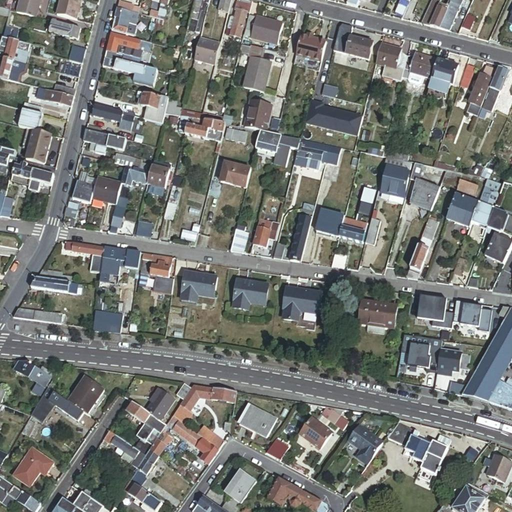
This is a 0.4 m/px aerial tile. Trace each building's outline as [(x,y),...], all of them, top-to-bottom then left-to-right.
[(20,0),(17,14),(37,20),(41,0),(20,0)] [(78,22),(83,0),(82,0),(62,0),(58,17),(78,22)] [(196,0),(190,27),(197,29),(203,7),(204,0),(196,0)] [(232,0),(221,0),(217,18),(227,21),(232,0)] [(253,3),(240,0),(237,0),(237,3),(249,6),(247,14),(250,15),(253,3)] [(410,0),(410,2),(402,20),(409,22),(418,1),(416,0),(410,0)] [(436,0),(433,0),(422,25),(430,28),(439,7),(440,5),(441,2),(436,0)] [(454,21),(463,0),(453,0),(453,1),(448,11),(440,30),(449,33),(452,26),(454,21)] [(249,6),(237,3),(235,12),(237,13),(235,19),(231,18),(226,36),(241,39),(247,14),(249,6)] [(121,4),(119,11),(139,16),(141,9),(121,4)] [(159,14),(157,20),(164,22),(168,6),(161,5),(159,14)] [(203,7),(197,29),(201,30),(207,8),(203,7)] [(430,28),(440,30),(448,11),(445,10),(439,7),(430,28)] [(0,8),(0,15),(8,18),(10,11),(0,8)] [(139,16),(119,11),(113,33),(127,36),(130,25),(136,27),(139,16)] [(159,14),(152,12),(150,19),(157,20),(159,14)] [(285,25),(250,16),(246,31),(254,33),(252,39),(279,45),(281,41),(282,34),(285,25)] [(468,16),(463,29),(471,31),(476,20),(468,16)] [(69,28),(53,24),(50,34),(66,38),(69,28)] [(69,28),(66,38),(79,41),(82,31),(69,28)] [(19,33),(5,29),(3,39),(10,41),(17,43),(19,33)] [(152,43),(154,34),(147,33),(145,41),(152,43)] [(142,43),(113,35),(108,53),(117,55),(119,47),(140,52),(142,43)] [(222,41),(202,36),(195,62),(215,67),(222,41)] [(327,44),(303,38),(298,58),(322,64),(327,44)] [(350,40),(346,57),(369,63),(374,46),(350,40)] [(19,43),(17,43),(10,41),(9,46),(7,54),(5,61),(15,63),(17,54),(19,43)] [(149,44),(142,43),(140,52),(147,54),(149,44)] [(9,46),(1,44),(0,49),(0,52),(7,54),(9,46)] [(243,45),(240,57),(252,60),(262,62),(265,50),(243,44),(243,45)] [(403,51),(381,46),(375,68),(393,72),(398,73),(398,70),(404,72),(408,58),(402,57),(403,51)] [(86,59),(88,52),(79,49),(78,55),(77,57),(86,59)] [(117,55),(108,53),(107,59),(118,62),(120,56),(117,55)] [(28,57),(17,54),(15,63),(26,66),(28,57)] [(120,56),(118,62),(133,66),(134,60),(120,56)] [(413,60),(408,58),(404,72),(410,73),(409,75),(423,78),(432,80),(437,62),(415,56),(413,60)] [(71,57),(70,63),(84,66),(85,60),(71,57)] [(322,64),(298,58),(296,68),(320,74),(322,64)] [(10,82),(15,63),(5,61),(0,59),(0,69),(3,70),(0,80),(1,80),(10,82)] [(118,62),(107,59),(104,68),(116,71),(118,62)] [(252,60),(245,89),(265,94),(272,64),(262,62),(252,60)] [(438,61),(437,62),(432,80),(450,85),(454,86),(459,67),(438,61)] [(133,66),(118,62),(116,71),(116,72),(146,80),(148,70),(133,66)] [(26,66),(15,63),(10,82),(20,85),(22,76),(27,74),(28,67),(26,66)] [(80,80),(83,71),(67,67),(64,76),(80,80)] [(494,81),(498,71),(489,68),(485,77),(492,80),(494,81)] [(473,71),(467,69),(461,87),(467,90),(473,71)] [(509,73),(498,69),(498,71),(494,81),(485,105),(495,109),(509,73)] [(161,84),(163,74),(148,70),(146,80),(161,84)] [(398,73),(393,72),(391,82),(401,85),(402,80),(404,72),(398,70),(398,73)] [(421,87),(423,78),(409,75),(408,81),(407,83),(421,87)] [(492,80),(485,77),(482,76),(480,83),(477,88),(471,105),(481,109),(492,80)] [(449,97),(450,85),(432,80),(429,90),(447,96),(449,97)] [(75,99),(77,92),(69,90),(69,91),(57,88),(55,94),(75,99)] [(447,96),(429,90),(426,100),(438,102),(447,102),(447,96)] [(73,109),(75,99),(55,94),(47,92),(45,98),(44,102),(73,109)] [(159,112),(162,100),(145,95),(141,108),(148,109),(159,112)] [(170,105),(170,102),(162,100),(159,112),(167,114),(170,105)] [(96,109),(98,109),(115,114),(117,106),(98,102),(96,109)] [(252,102),(245,130),(262,134),(267,135),(274,107),(252,102)] [(358,139),(363,119),(324,110),(325,107),(312,104),(307,126),(358,139)] [(26,105),(24,112),(32,114),(34,107),(26,105)] [(177,107),(170,105),(167,114),(181,117),(183,109),(177,107)] [(481,109),(471,105),(467,114),(477,118),(481,109)] [(493,114),(495,109),(485,105),(483,110),(493,114)] [(128,110),(117,106),(115,114),(124,116),(126,117),(128,110)] [(184,106),(183,109),(181,117),(183,118),(190,119),(202,122),(205,111),(184,106)] [(34,107),(32,114),(41,116),(42,109),(34,107)] [(95,118),(122,125),(124,116),(115,114),(98,109),(95,118)] [(167,114),(159,112),(148,109),(145,122),(164,126),(167,114)] [(224,116),(205,111),(202,122),(222,126),(224,116)] [(39,134),(44,117),(41,116),(32,114),(24,112),(20,129),(28,131),(35,133),(39,134)] [(132,134),(136,119),(126,117),(124,116),(122,125),(120,131),(132,134)] [(233,118),(224,116),(222,126),(226,126),(231,127),(233,118)] [(190,119),(183,118),(180,132),(187,133),(190,119)] [(222,126),(202,122),(190,119),(187,133),(186,136),(207,141),(207,140),(210,130),(219,133),(217,141),(222,142),(226,126),(222,126)] [(279,137),(283,122),(275,120),(271,136),(279,137)] [(103,131),(89,127),(88,132),(101,136),(103,131)] [(210,130),(207,140),(222,144),(222,142),(217,141),(219,133),(210,130)] [(35,133),(28,131),(23,151),(30,152),(35,133)] [(248,136),(228,131),(226,141),(246,145),(248,136)] [(99,147),(108,149),(111,138),(101,136),(88,132),(85,143),(91,145),(99,147)] [(35,133),(30,152),(27,163),(36,165),(45,167),(52,137),(39,134),(35,133)] [(267,135),(262,134),(261,141),(281,146),(283,138),(279,137),(271,136),(267,135)] [(124,153),(127,142),(111,138),(108,149),(124,153)] [(302,143),(283,138),(281,146),(278,156),(276,166),(295,170),(295,169),(298,159),(301,147),(302,143)] [(281,146),(261,141),(258,152),(278,156),(281,146)] [(89,152),(97,154),(99,147),(91,145),(89,152)] [(327,165),(331,149),(317,146),(316,151),(326,153),(323,165),(327,165)] [(106,158),(108,149),(99,147),(97,154),(96,155),(106,158)] [(326,153),(316,151),(301,147),(298,159),(308,161),(323,165),(326,153)] [(335,167),(339,150),(331,149),(327,165),(335,167)] [(18,154),(12,152),(10,158),(8,169),(14,170),(17,160),(18,154)] [(2,156),(0,155),(0,166),(8,169),(10,158),(2,156)] [(383,155),(381,160),(386,161),(407,165),(408,160),(383,155)] [(139,172),(141,163),(116,157),(114,165),(127,169),(139,172)] [(305,171),(308,161),(298,159),(295,169),(305,171)] [(36,165),(27,163),(17,160),(14,170),(12,177),(15,177),(18,167),(35,172),(36,165)] [(411,167),(386,161),(384,168),(388,169),(381,194),(391,197),(403,200),(411,167)] [(171,168),(154,163),(151,175),(148,187),(165,191),(171,168)] [(252,171),(226,164),(221,184),(247,191),(252,171)] [(45,167),(36,165),(35,172),(56,177),(57,171),(45,167)] [(8,169),(0,166),(0,173),(12,177),(14,170),(8,169)] [(32,182),(35,172),(18,167),(15,177),(32,182)] [(446,173),(413,167),(409,182),(419,185),(411,206),(431,213),(441,186),(446,173)] [(148,187),(151,175),(144,173),(139,172),(127,169),(123,186),(131,188),(133,183),(148,187)] [(53,188),(56,177),(35,172),(32,182),(33,182),(44,185),(47,186),(53,188)] [(462,177),(446,173),(441,186),(457,190),(462,177)] [(15,177),(12,177),(10,184),(30,189),(32,182),(15,177)] [(470,178),(462,177),(457,190),(457,192),(472,197),(478,180),(470,178)] [(86,186),(95,188),(97,181),(88,179),(86,186)] [(118,203),(123,186),(99,180),(93,201),(118,207),(118,203)] [(43,188),(44,185),(33,182),(30,192),(41,195),(43,188)] [(487,182),(479,205),(479,206),(494,211),(500,195),(503,186),(487,182)] [(90,206),(95,188),(86,186),(79,184),(74,202),(90,206)] [(368,220),(370,210),(371,210),(375,195),(363,192),(357,218),(368,220)] [(479,205),(455,196),(446,222),(470,231),(471,225),(479,206),(479,205)] [(2,219),(10,220),(14,199),(7,197),(2,219)] [(403,200),(391,197),(389,204),(401,207),(403,200)] [(125,205),(118,203),(118,207),(117,210),(123,212),(125,205)] [(177,206),(169,204),(165,220),(173,222),(177,206)] [(494,211),(479,206),(471,225),(487,231),(494,211)] [(78,213),(68,210),(66,217),(76,220),(78,213)] [(123,212),(117,210),(112,227),(121,229),(125,212),(123,212)] [(506,216),(494,211),(487,231),(499,235),(506,216)] [(344,221),(345,219),(321,213),(316,234),(340,239),(343,228),(344,221)] [(440,218),(431,215),(422,240),(431,243),(440,218)] [(301,264),(312,220),(302,218),(290,263),(301,264)] [(376,222),(371,220),(365,245),(374,247),(381,223),(376,222)] [(356,224),(344,221),(343,228),(354,230),(356,224)] [(273,225),(260,222),(254,246),(266,249),(269,239),(273,225)] [(153,227),(139,223),(135,237),(150,240),(153,227)] [(367,226),(356,224),(354,230),(366,233),(367,226)] [(280,227),(273,225),(269,239),(276,241),(280,227)] [(183,233),(181,242),(196,245),(200,228),(194,227),(192,235),(183,233)] [(343,228),(340,239),(363,245),(366,233),(354,230),(343,228)] [(236,233),(231,254),(243,256),(249,236),(244,235),(236,233)] [(511,245),(494,238),(485,260),(504,268),(511,248),(511,245)] [(431,243),(422,240),(419,247),(428,251),(431,243)] [(106,250),(68,244),(66,253),(94,257),(104,258),(106,250)] [(285,248),(278,246),(274,260),(282,261),(285,248)] [(419,247),(411,269),(420,273),(428,251),(419,247)] [(128,253),(106,250),(104,258),(104,261),(126,265),(128,253)] [(104,261),(103,267),(103,271),(138,276),(139,272),(141,255),(128,253),(126,265),(104,261)] [(343,256),(336,255),(333,269),(340,270),(343,256)] [(155,257),(144,256),(142,272),(141,276),(152,278),(155,257)] [(104,258),(94,257),(91,275),(101,276),(102,266),(103,267),(104,261),(104,258)] [(174,260),(155,257),(152,278),(157,279),(170,281),(174,260)] [(466,264),(458,261),(453,275),(461,278),(466,264)] [(411,269),(407,281),(417,282),(420,273),(411,269)] [(42,273),(38,280),(59,283),(75,285),(76,280),(66,278),(67,276),(42,273)] [(218,279),(187,275),(183,303),(199,305),(200,299),(215,301),(218,279)] [(170,281),(157,279),(154,295),(172,298),(175,282),(170,281)] [(59,283),(38,280),(33,289),(58,293),(59,283)] [(75,285),(59,283),(58,293),(74,295),(75,285)] [(239,283),(234,314),(248,316),(249,309),(265,312),(269,288),(239,283)] [(76,285),(75,285),(74,295),(74,296),(82,297),(84,286),(76,285)] [(290,311),(288,321),(302,323),(304,314),(322,316),(325,295),(291,291),(288,311),(290,311)] [(446,314),(448,301),(424,298),(420,321),(435,323),(434,328),(452,330),(453,324),(455,315),(446,314)] [(490,334),(492,312),(482,311),(483,308),(472,307),(465,306),(465,303),(457,302),(455,315),(453,324),(461,325),(461,327),(479,329),(479,332),(490,334)] [(376,328),(391,330),(398,331),(401,309),(366,303),(363,326),(376,328)] [(511,310),(503,309),(499,316),(506,320),(511,310)] [(506,321),(466,394),(488,403),(500,381),(511,357),(511,310),(506,320),(506,321)] [(36,313),(20,311),(14,321),(34,324),(35,320),(36,313)] [(56,316),(36,313),(35,320),(55,323),(56,316)] [(106,318),(104,334),(122,336),(125,318),(97,313),(96,316),(106,318)] [(35,320),(34,324),(62,327),(63,317),(56,316),(55,323),(35,320)] [(96,316),(94,332),(104,334),(106,318),(96,316)] [(390,337),(391,330),(376,328),(375,335),(390,337)] [(449,341),(450,333),(442,332),(441,340),(449,341)] [(441,350),(442,342),(405,337),(402,354),(412,355),(414,346),(441,350)] [(439,375),(441,352),(441,350),(414,346),(412,355),(410,368),(428,371),(428,373),(439,375)] [(461,372),(463,354),(441,352),(439,375),(447,376),(448,371),(454,372),(461,372)] [(29,365),(30,364),(20,363),(17,369),(18,373),(21,375),(25,374),(25,373),(39,381),(33,392),(42,397),(48,386),(54,374),(44,369),(43,372),(29,365)] [(86,380),(69,404),(84,415),(88,418),(105,393),(86,380)] [(511,385),(500,381),(488,403),(511,411),(511,385)] [(466,393),(467,384),(460,382),(459,392),(466,393)] [(186,385),(179,396),(186,401),(194,390),(186,385)] [(214,401),(214,389),(196,387),(194,390),(186,401),(175,418),(181,422),(183,424),(192,412),(201,399),(214,401)] [(239,393),(214,389),(214,401),(237,405),(239,393)] [(69,404),(49,390),(43,398),(47,401),(56,407),(79,424),(84,415),(69,404)] [(152,403),(154,404),(162,391),(160,390),(152,403)] [(148,413),(162,423),(177,401),(162,391),(154,404),(148,413)] [(56,407),(47,401),(44,406),(52,412),(56,407)] [(148,413),(133,404),(127,413),(147,426),(148,426),(157,431),(163,436),(169,427),(162,423),(148,413)] [(285,423),(259,404),(248,420),(264,431),(263,433),(272,440),(285,423)] [(45,410),(39,406),(31,419),(37,423),(45,410)] [(344,417),(336,412),(330,420),(338,425),(344,417)] [(181,422),(175,418),(169,427),(175,431),(181,422)] [(28,438),(37,423),(31,419),(22,434),(28,438)] [(335,435),(315,420),(304,436),(323,451),(335,435)] [(200,436),(183,424),(177,433),(204,453),(201,458),(203,460),(202,461),(210,466),(220,452),(200,436)] [(423,434),(402,424),(396,432),(393,436),(391,439),(410,448),(415,437),(421,439),(423,434)] [(148,426),(147,426),(140,438),(145,441),(149,444),(149,443),(157,431),(148,426)] [(387,444),(363,426),(352,442),(365,451),(360,458),(371,466),(387,444)] [(200,436),(220,452),(226,444),(205,428),(200,436)] [(157,431),(149,443),(156,447),(159,442),(163,436),(157,431)] [(140,471),(149,457),(139,450),(111,432),(102,446),(106,449),(109,446),(112,446),(125,455),(135,461),(132,466),(140,471)] [(421,439),(415,437),(410,448),(409,450),(419,454),(416,459),(427,464),(435,446),(421,439)] [(153,452),(155,448),(149,444),(145,441),(139,450),(149,457),(153,452)] [(161,458),(168,447),(159,442),(156,447),(155,448),(153,452),(161,458)] [(452,449),(437,442),(435,446),(427,464),(425,470),(440,476),(452,449)] [(275,458),(283,448),(277,443),(269,454),(275,458)] [(34,451),(15,478),(31,489),(41,474),(43,471),(48,475),(54,465),(34,451)] [(161,458),(153,452),(149,457),(140,471),(132,483),(136,486),(140,479),(142,480),(144,478),(146,475),(148,477),(161,458)] [(122,459),(132,466),(135,461),(125,455),(122,459)] [(511,467),(511,462),(497,456),(489,476),(506,483),(511,467)] [(243,507),(257,486),(242,475),(227,496),(233,500),(243,507)] [(127,483),(118,477),(114,482),(124,488),(127,483)] [(0,503),(11,511),(17,502),(8,497),(14,488),(0,478),(0,503)] [(140,479),(136,486),(140,489),(147,479),(144,478),(142,480),(140,479)] [(269,501),(283,509),(287,501),(294,488),(280,480),(269,501)] [(477,511),(488,497),(461,482),(458,485),(465,489),(462,494),(459,498),(457,497),(455,500),(457,502),(452,510),(454,511),(477,511)] [(140,489),(136,486),(132,483),(126,492),(146,506),(152,497),(140,489)] [(30,511),(37,511),(41,507),(14,488),(8,497),(17,502),(30,511)] [(328,506),(294,488),(287,501),(292,504),(298,506),(300,503),(317,511),(319,511),(321,509),(325,511),(328,511),(329,511),(328,506)] [(86,490),(83,495),(93,501),(96,496),(86,490)] [(81,511),(99,511),(102,508),(93,501),(83,495),(83,494),(74,507),(81,511)] [(454,498),(451,496),(439,511),(448,511),(446,511),(454,498)] [(152,497),(146,506),(143,509),(146,511),(158,511),(164,505),(152,497)] [(223,511),(205,499),(198,508),(204,511),(223,511)] [(81,511),(74,507),(64,500),(59,509),(63,511),(81,511)] [(237,511),(238,511),(243,507),(233,500),(229,506),(237,511)] [(298,506),(292,504),(293,508),(297,510),(301,509),(302,506),(313,511),(317,511),(300,503),(298,506)]
